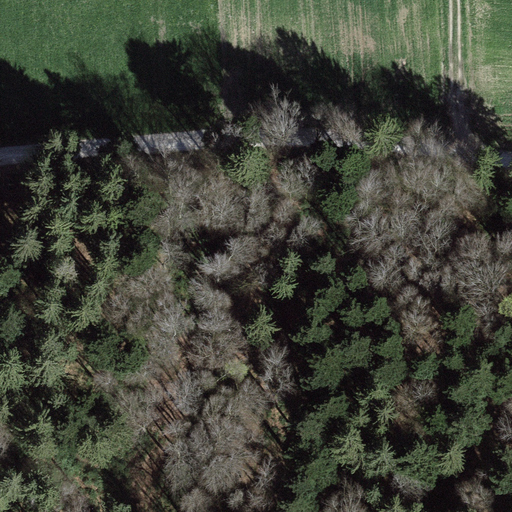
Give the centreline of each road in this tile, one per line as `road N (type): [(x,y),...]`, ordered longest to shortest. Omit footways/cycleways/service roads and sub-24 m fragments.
road 1 (unclassified): [(0,156),(318,129),(511,157)]
road 2 (track): [(456,0),(455,150)]
